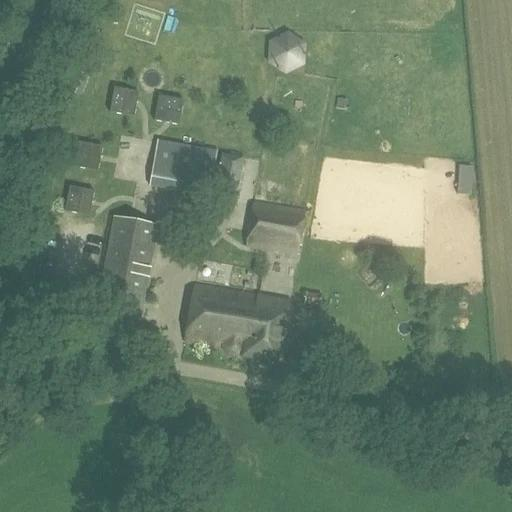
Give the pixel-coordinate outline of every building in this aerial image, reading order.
[(216,152),(157,142),(148,187),(209,197),(216,152)] [(221,156),(219,155),(213,196),(235,199),(241,159),(242,148),(223,145),(221,156)] [(252,205),(245,248),(296,257),(303,214),(252,205)] [(95,313),(138,321),(156,227),(113,219),(95,313)] [(241,352),(241,351),(241,355),(278,361),(288,301),(193,287),(183,342),(222,348),(222,349),(222,351),(223,351),(224,353),(226,354),(227,355),(229,356),(231,356),(233,356),(234,356),(235,356),(237,355),(238,354),(239,353),(241,352)] [(304,303),(319,306),(322,295),(306,292),(304,303)]
